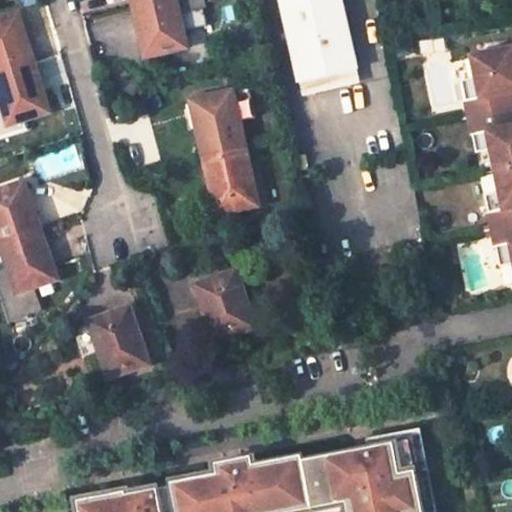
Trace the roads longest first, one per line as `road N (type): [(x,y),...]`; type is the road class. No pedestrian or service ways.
road 1 (unknown): [(281,0),(312,111),(350,159),(374,244)]
road 2 (residential): [(112,219),(57,0)]
